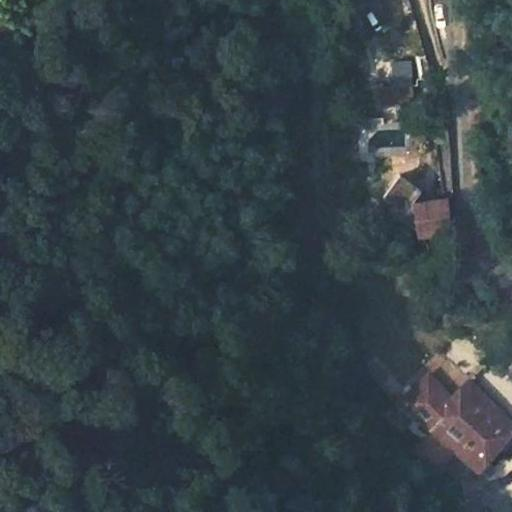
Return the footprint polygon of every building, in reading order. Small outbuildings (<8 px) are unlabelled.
[(376,77),(349,78),(352,121),(365,121),(365,114),(367,115),(368,106),(378,107),(376,77)] [(447,118),(446,111),(446,110),(445,106),(432,108),(433,119),(447,118)] [(434,131),(449,131),(448,124),(447,118),(433,119),(434,131)] [(378,157),(417,155),(415,128),(376,130),(378,157)] [(386,211),(417,232),(418,237),(453,232),(449,202),(413,206),(421,193),(396,177),(381,199),(390,205),(386,211)] [(478,473),(511,432),(511,424),(471,383),(456,400),(429,377),(399,412),(427,434),(428,435),(456,457),(478,473)]
